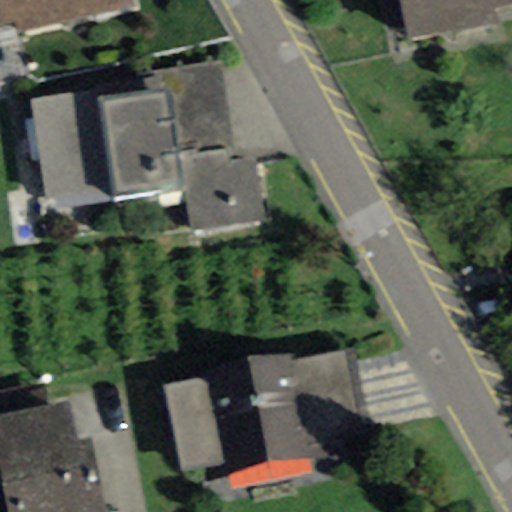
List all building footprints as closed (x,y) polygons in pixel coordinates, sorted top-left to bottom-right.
[(0,0),(0,24),(18,20),(21,35),(134,9),(132,0),(0,0)] [(494,9),(511,5),(511,0),(398,0),(407,42),(497,24),(494,9)] [(191,233),(266,220),(256,159),(235,163),(219,62),(152,72),(153,77),(94,86),(94,91),(30,101),(46,200),(111,190),(112,197),(183,186),(191,233)] [(227,478),(373,447),(352,350),(290,362),(288,351),(203,369),(206,380),(224,464),(227,478)] [(224,464),(206,380),(163,389),(181,473),(224,464)] [(67,402),(0,415),(0,475),(7,511),(104,511),(90,439),(75,442),(67,402)]
